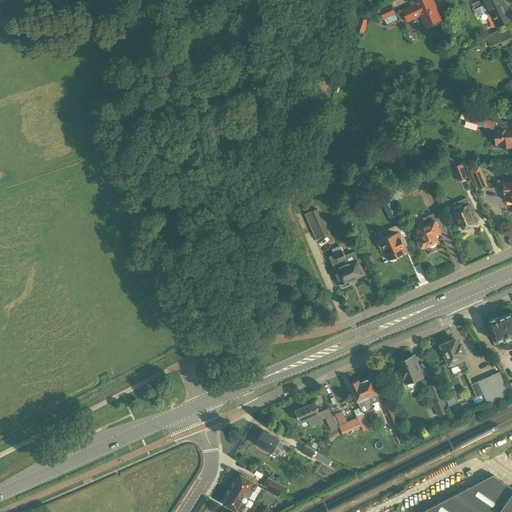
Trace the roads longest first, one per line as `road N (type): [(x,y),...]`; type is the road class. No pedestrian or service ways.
road 1 (residential): [(183,363),(337,328),(511,251)]
road 2 (residential): [(236,390),(245,408),(511,290)]
road 3 (secondary): [(236,390),(511,270)]
road 4 (secondary): [(0,495),(197,407)]
